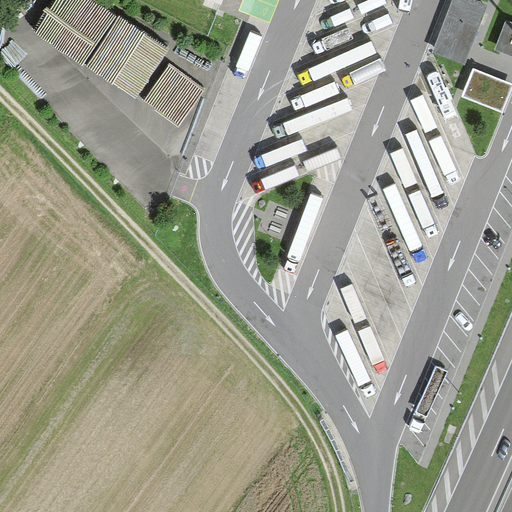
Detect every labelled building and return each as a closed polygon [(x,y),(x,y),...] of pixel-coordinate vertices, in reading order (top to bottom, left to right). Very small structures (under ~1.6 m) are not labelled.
[(364,21),(406,7),(403,0),(368,0),(358,4),(364,21)] [(484,2),(479,0),(451,0),(433,48),(462,59),(464,51),(484,2)] [(511,22),(506,21),(496,49),(511,55),(511,22)] [(330,55),(385,37),(381,26),(351,36),(348,28),(323,36),(330,55)] [(511,86),(511,84),(474,69),(463,96),(502,112),(511,86)]
